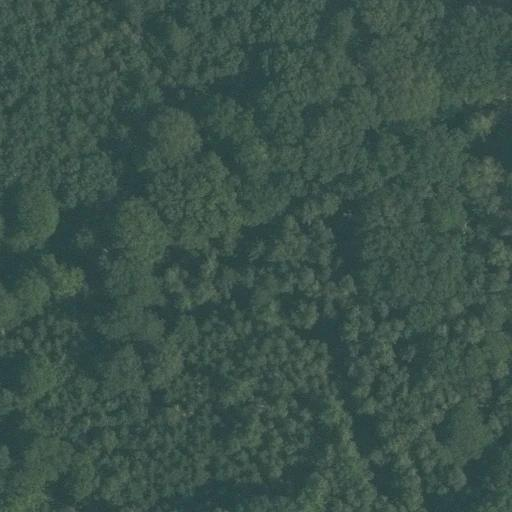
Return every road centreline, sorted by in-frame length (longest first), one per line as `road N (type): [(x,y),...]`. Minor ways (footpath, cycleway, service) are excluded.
road 1 (track): [(0,299),(320,130),(333,66),(366,0)]
road 2 (track): [(320,130),(511,31)]
